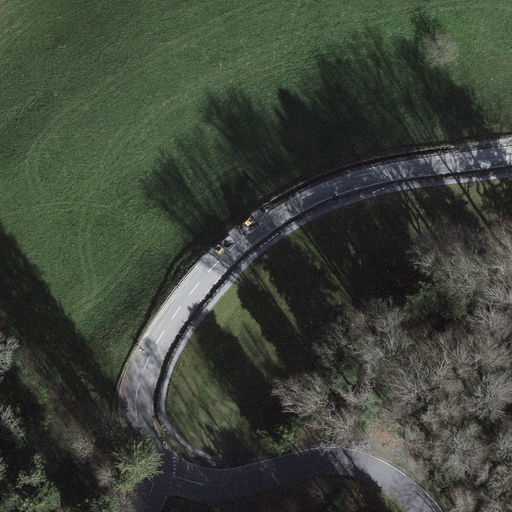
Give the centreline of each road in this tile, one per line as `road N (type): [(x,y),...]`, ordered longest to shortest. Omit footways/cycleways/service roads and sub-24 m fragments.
road 1 (tertiary): [(157,469),(136,417),(138,384),(167,325),(245,236),(339,181),(511,152)]
road 2 (tertiary): [(428,511),(395,477),(338,458),(228,485),(157,469)]
